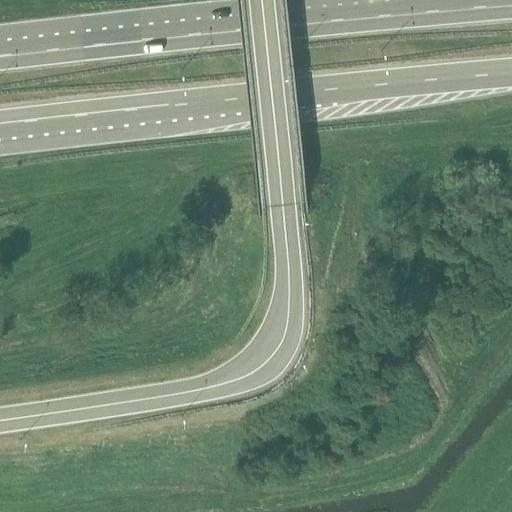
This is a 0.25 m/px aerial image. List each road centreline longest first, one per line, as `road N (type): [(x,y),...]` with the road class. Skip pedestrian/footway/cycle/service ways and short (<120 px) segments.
road 1 (primary): [(0,418),(218,384),(265,362),(278,346),(289,275),(261,0)]
road 2 (primary): [(0,124),(511,72)]
road 3 (primary): [(511,4),(0,55)]
